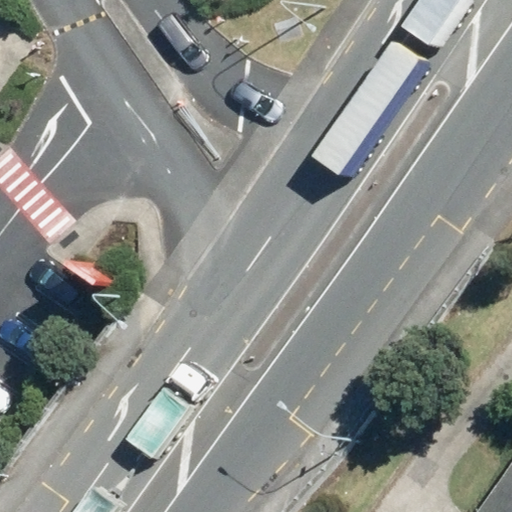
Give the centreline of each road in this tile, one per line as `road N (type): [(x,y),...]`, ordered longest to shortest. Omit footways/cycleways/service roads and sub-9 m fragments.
road 1 (secondary): [(190,454),(225,330),(260,257),(339,143),(390,90),(489,35)]
road 2 (secondary): [(489,35),(437,193),(297,370),(190,454)]
